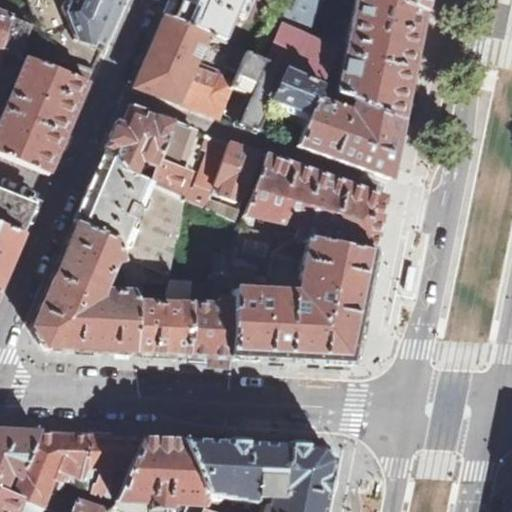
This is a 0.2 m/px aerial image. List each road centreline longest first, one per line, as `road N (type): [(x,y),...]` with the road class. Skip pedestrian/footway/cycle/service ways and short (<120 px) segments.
road 1 (tertiary): [(0,387),(403,411)]
road 2 (residential): [(109,92),(447,211)]
road 3 (residential): [(0,343),(109,92)]
road 4 (primary): [(486,0),(447,211)]
road 5 (primary): [(447,211),(403,411)]
